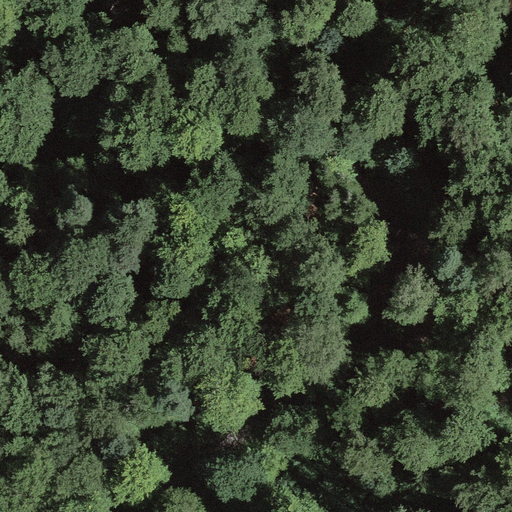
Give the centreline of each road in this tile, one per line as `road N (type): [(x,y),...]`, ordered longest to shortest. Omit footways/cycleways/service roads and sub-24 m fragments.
road 1 (track): [(17,0),(247,440)]
road 2 (track): [(247,440),(448,330)]
road 3 (track): [(132,511),(247,440)]
